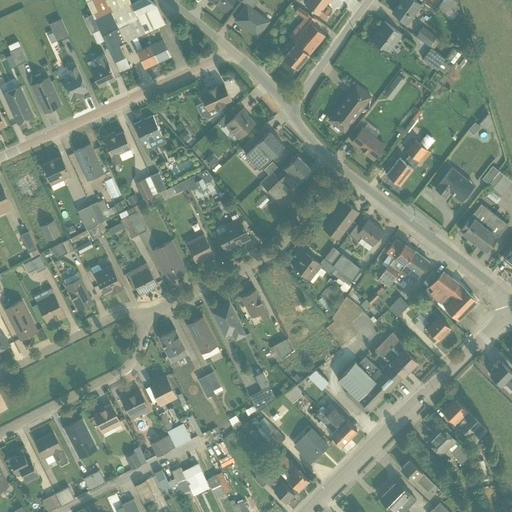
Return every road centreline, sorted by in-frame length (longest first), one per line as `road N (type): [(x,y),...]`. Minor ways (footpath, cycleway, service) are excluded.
road 1 (tertiary): [(511,312),(308,511)]
road 2 (residential): [(230,50),(0,156)]
road 3 (residential): [(338,168),(272,252),(149,314)]
road 4 (residential): [(511,299),(338,168)]
road 5 (residential): [(149,314),(126,368),(0,433)]
road 6 (residential): [(149,314),(115,315),(0,374)]
road 7 (unclassified): [(294,119),(299,94),(365,0)]
